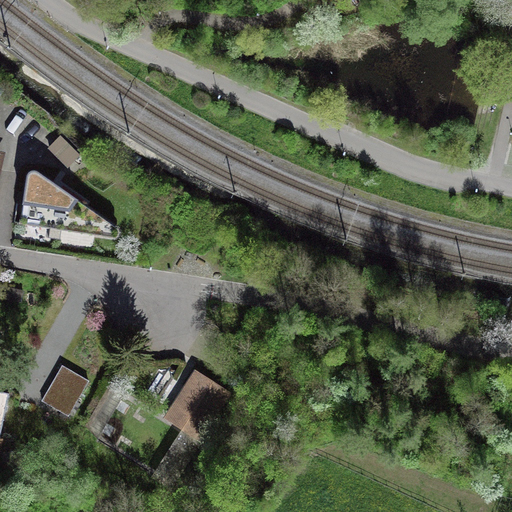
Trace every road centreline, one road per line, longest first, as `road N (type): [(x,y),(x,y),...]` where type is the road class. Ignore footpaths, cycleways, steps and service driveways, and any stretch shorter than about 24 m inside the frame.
road 1 (residential): [(511,184),(414,168),(99,35),(44,0)]
road 2 (residential): [(199,287),(0,256)]
